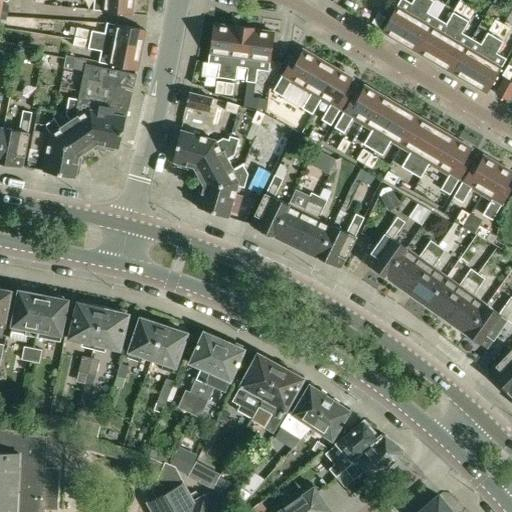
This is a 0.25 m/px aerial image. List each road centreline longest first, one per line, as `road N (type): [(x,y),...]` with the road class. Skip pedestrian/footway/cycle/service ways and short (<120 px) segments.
road 1 (primary): [(479,417),(341,315),(247,267),(128,226)]
road 2 (primary): [(120,263),(276,322),(367,378),(451,445)]
road 3 (residential): [(268,0),(309,11),(511,132)]
road 4 (residential): [(128,226),(178,0)]
road 5 (primary): [(128,226),(0,200)]
road 6 (primary): [(0,240),(120,263)]
